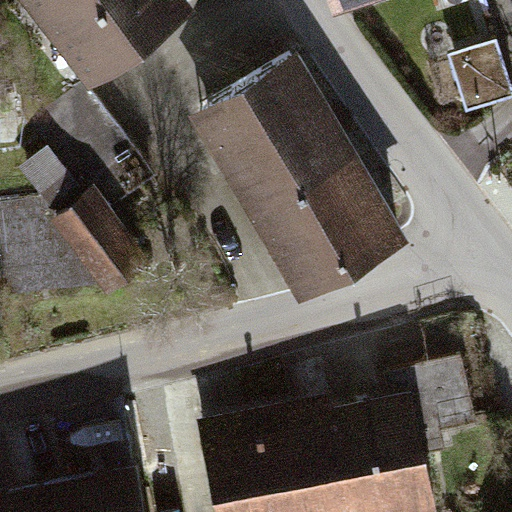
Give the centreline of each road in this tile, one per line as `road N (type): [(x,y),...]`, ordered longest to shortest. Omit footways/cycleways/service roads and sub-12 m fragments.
road 1 (residential): [(482,240),(366,302),(0,397)]
road 2 (tertiary): [(313,0),(482,240)]
